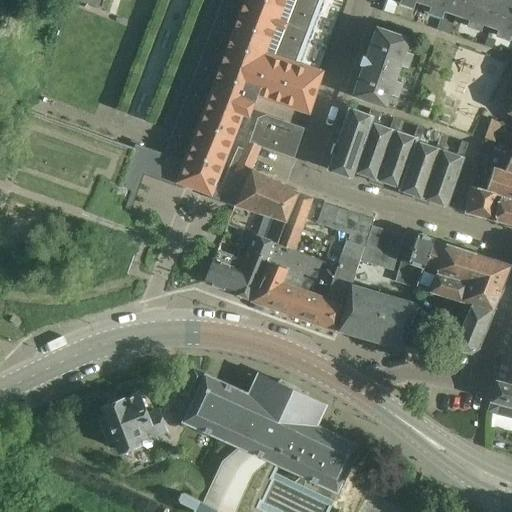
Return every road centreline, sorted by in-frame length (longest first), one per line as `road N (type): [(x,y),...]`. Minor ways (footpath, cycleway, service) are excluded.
road 1 (residential): [(365,0),(302,179),(511,240)]
road 2 (primary): [(0,391),(104,344),(214,333),(262,343),(368,398)]
road 3 (residential): [(511,294),(478,378),(411,374),(379,381),(368,398)]
road 4 (primary): [(368,398),(467,479),(511,499)]
road 5 (primary): [(511,478),(368,398)]
